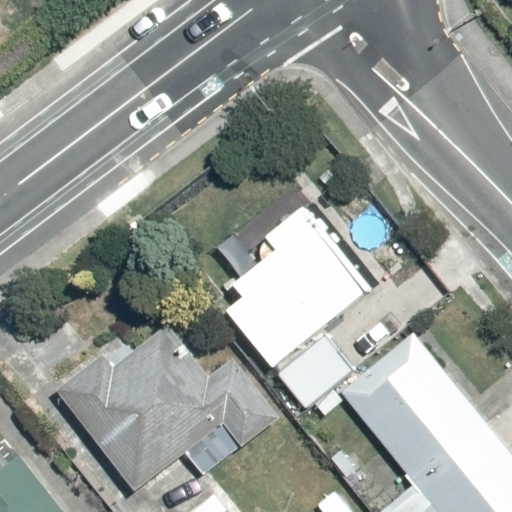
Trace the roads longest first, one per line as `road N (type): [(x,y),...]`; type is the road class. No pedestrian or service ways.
road 1 (secondary): [(0,201),(268,0)]
road 2 (tertiary): [(323,0),(511,207)]
